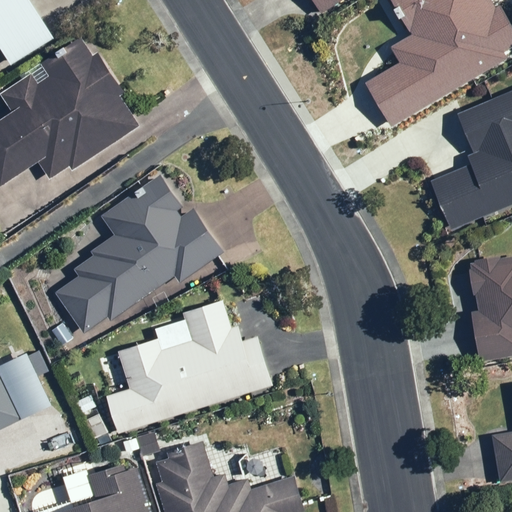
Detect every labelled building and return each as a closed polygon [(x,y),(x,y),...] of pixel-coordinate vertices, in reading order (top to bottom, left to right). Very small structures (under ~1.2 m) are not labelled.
[(0,0),(0,57),(12,50),(22,67),(66,40),(41,0),(0,0)] [(487,0),(387,0),(391,7),(385,10),(391,22),(398,19),(407,36),(385,48),(393,63),(361,80),(386,125),(511,57),(511,30),(497,2),(490,6),(487,0)] [(91,40),(50,66),(58,78),(46,85),(40,76),(9,96),(21,115),(0,127),(0,173),(9,188),(47,164),(58,181),(78,168),(81,172),(150,128),(130,97),(136,93),(110,53),(103,58),(91,40)] [(511,200),(511,91),(453,115),(468,151),(463,153),(468,165),(430,181),(448,227),(511,200)] [(87,276),(62,292),(90,335),(115,318),(117,322),(184,278),(189,285),(233,255),(204,210),(192,218),(188,212),(194,208),(173,176),(111,217),(123,236),(99,252),(102,256),(83,269),(87,276)] [(511,259),(499,262),(498,259),(481,262),(482,265),(477,266),(478,271),(475,272),(477,289),(481,289),(482,295),(490,293),(493,312),(476,315),(483,356),(511,351),(511,259)] [(165,340),(127,352),(138,391),(114,398),(125,434),(282,388),(268,338),(253,342),(248,327),(241,329),(233,304),(193,316),(201,342),(169,352),(165,340)] [(0,435),(32,421),(7,368),(0,371),(0,435)] [(106,413),(86,420),(94,444),(114,437),(106,413)] [(511,427),(489,432),(497,478),(511,475),(511,427)] [(142,440),(131,443),(134,453),(148,449),(150,457),(167,452),(161,431),(141,437),(142,440)] [(315,511),(304,477),(261,490),(257,480),(237,486),(234,476),(223,480),(212,443),(175,455),(178,461),(165,465),(171,485),(165,486),(172,511),(315,511)] [(162,511),(149,470),(137,473),(135,467),(97,478),(95,472),(73,479),(80,503),(51,511),(162,511)]
